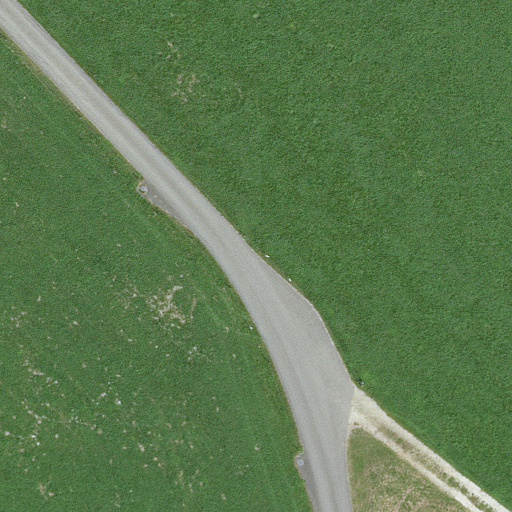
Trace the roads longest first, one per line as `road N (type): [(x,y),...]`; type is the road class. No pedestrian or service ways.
road 1 (track): [(341,511),(307,391),(261,298),(203,222),(0,9)]
road 2 (track): [(481,511),(357,412),(307,391)]
